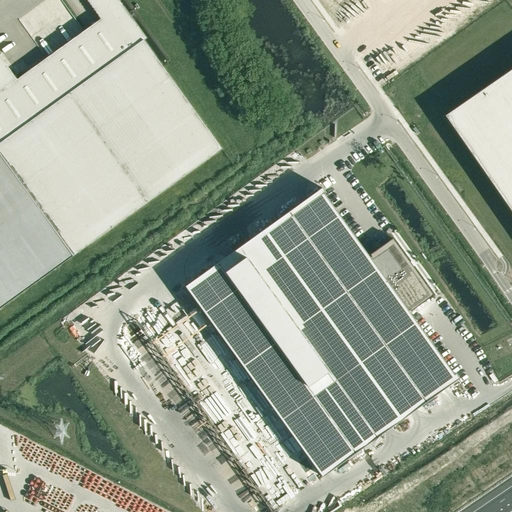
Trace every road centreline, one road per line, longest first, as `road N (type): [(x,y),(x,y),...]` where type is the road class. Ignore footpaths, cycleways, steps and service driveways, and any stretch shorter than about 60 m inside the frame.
road 1 (unknown): [(389,121),(124,314),(123,346),(246,511)]
road 2 (unclassified): [(301,0),(508,291)]
road 3 (unknown): [(289,511),(511,388)]
